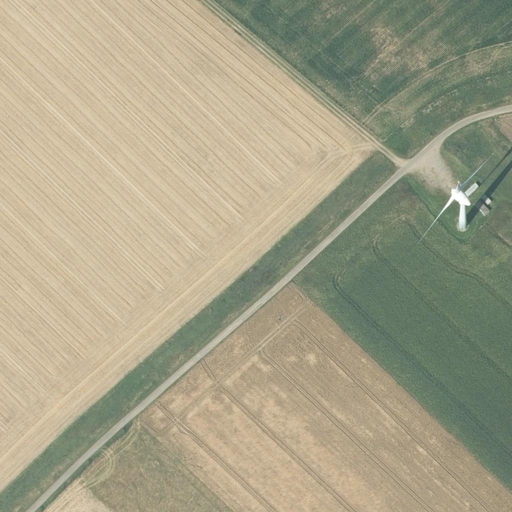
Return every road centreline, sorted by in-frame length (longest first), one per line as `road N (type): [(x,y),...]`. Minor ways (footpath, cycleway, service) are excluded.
road 1 (unclassified): [(38,511),(439,144),(511,114)]
road 2 (track): [(404,175),(201,0)]
